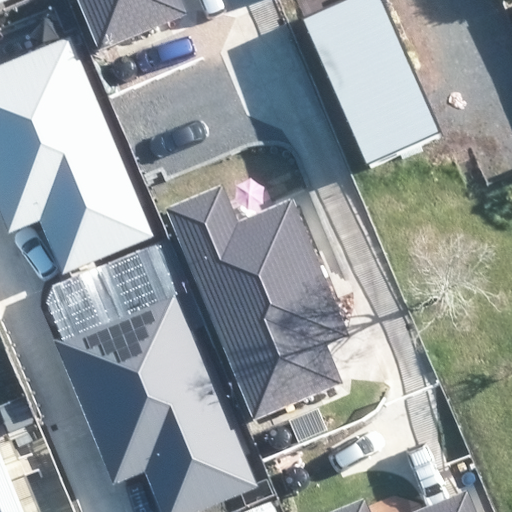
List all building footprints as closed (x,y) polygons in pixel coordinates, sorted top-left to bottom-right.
[(0,0),(0,139),(13,170),(113,127),(58,0),(0,0)] [(293,0),(313,48),(380,21),(371,0),(293,0)] [(239,122),(283,221),(275,225),(304,288),(384,251),(310,90),(273,105),(239,122)] [(72,251),(111,340),(186,308),(147,218),(72,251)] [(33,511),(1,433),(0,433),(0,511),(33,511)]
